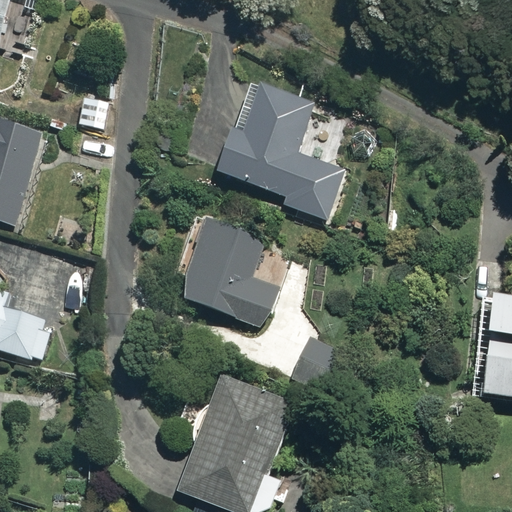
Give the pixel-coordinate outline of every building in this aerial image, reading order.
[(0,0),(0,53),(0,54),(15,0),(0,0)] [(318,98),(268,81),(250,135),(234,130),(221,170),(289,193),(284,207),(330,222),(349,167),(300,151),(318,98)] [(108,103),(83,99),(78,127),(103,131),(108,103)] [(0,220),(20,226),(46,127),(0,114),(0,220)] [(265,239),(207,217),(175,300),(262,333),(281,284),(253,273),(265,239)] [(0,347),(44,362),(58,319),(8,310),(12,293),(0,287),(0,347)] [(511,294),(489,292),(481,397),(511,398),(511,294)] [(349,356),(309,340),(293,377),(333,394),(349,356)] [(180,489),(241,511),(252,511),(295,398),(224,371),(180,489)]
